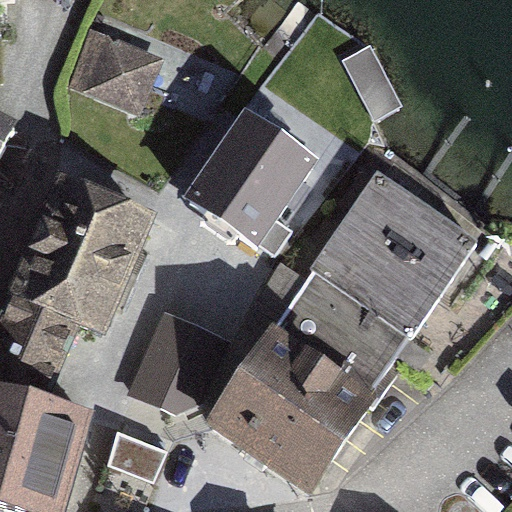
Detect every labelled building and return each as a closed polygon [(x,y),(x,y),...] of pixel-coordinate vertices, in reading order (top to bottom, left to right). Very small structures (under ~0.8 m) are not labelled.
[(72,83),(141,113),(168,54),(99,23),(72,83)] [(0,157),(12,134),(0,127),(0,157)] [(315,178),(239,127),(183,211),(258,262),(315,178)] [(155,225),(56,187),(22,274),(121,312),(155,225)] [(467,252),(374,189),(274,335),(367,399),(467,252)] [(121,312),(22,274),(0,330),(0,365),(87,399),(121,312)] [(367,399),(274,335),(209,430),(315,502),(380,407),(367,399)] [(0,412),(0,511),(59,511),(81,433),(0,412)]
